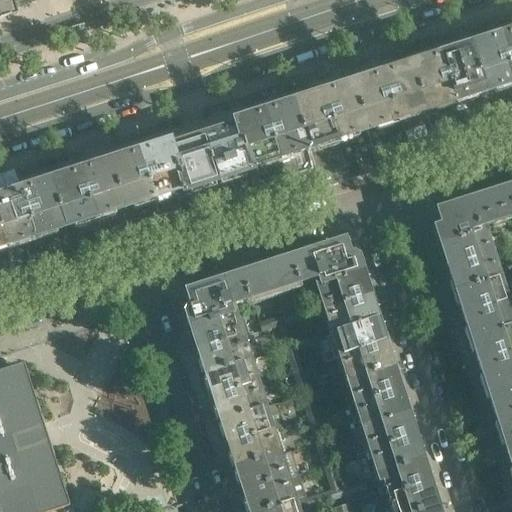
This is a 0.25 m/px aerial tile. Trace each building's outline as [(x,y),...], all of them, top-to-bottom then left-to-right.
[(0,0),(0,19),(17,13),(13,0),(0,0)] [(511,35),(498,40),(511,82),(511,35)] [(511,110),(511,82),(498,40),(469,49),(484,95),(505,88),(507,94),(500,96),(506,113),(511,110)] [(491,118),(484,95),(469,49),(440,59),(466,142),(496,133),(491,118)] [(466,142),(440,59),(381,78),(395,123),(403,146),(408,161),(466,142)] [(395,123),(381,78),(351,87),(366,133),(395,123)] [(366,133),(351,87),(322,96),(337,142),(366,133)] [(337,142),(322,96),(293,106),(307,152),(337,142)] [(307,152),(293,106),(263,115),(278,161),(307,152)] [(511,127),(511,110),(506,113),(491,118),(496,133),(511,127)] [(278,161),(263,115),(233,125),(234,129),(249,174),(279,165),(278,161)] [(398,144),(393,128),(371,136),(377,151),(398,144)] [(255,193),(249,174),(234,129),(216,135),(188,144),(169,150),(168,146),(167,146),(194,230),(203,227),(205,226),(206,225),(207,224),(208,223),(209,221),(210,219),(210,218),(210,216),(210,214),(202,189),(230,180),(238,206),(239,208),(241,210),(242,211),(244,212),(246,212),(248,212),(250,212),(260,209),(255,193)] [(194,230),(167,146),(137,156),(164,239),(194,230)] [(408,161),(403,146),(373,155),(378,171),(408,161)] [(378,171),(373,155),(344,165),(349,180),(378,171)] [(164,239),(137,156),(108,165),(135,249),(164,239)] [(135,249),(108,165),(79,174),(106,258),(135,249)] [(349,180),(344,165),(315,174),(320,189),(349,180)] [(106,258),(79,174),(49,184),(76,268),(106,258)] [(320,189),(315,174),(285,184),(290,199),(320,189)] [(76,268),(49,184),(20,193),(35,239),(42,262),(47,277),(76,268)] [(290,199),(285,184),(255,193),(260,209),(290,199)] [(511,217),(511,204),(508,192),(469,205),(476,228),(479,228),(511,217)] [(35,239),(20,193),(0,199),(0,231),(5,248),(35,239)] [(476,228),(469,205),(437,215),(442,230),(435,232),(440,248),(481,234),(479,228),(476,228)] [(13,271),(5,248),(0,231),(0,292),(18,287),(13,271)] [(489,258),(482,236),(481,234),(440,248),(438,249),(441,260),(444,259),(448,271),(489,258)] [(360,275),(355,261),(351,259),(347,260),(342,245),(308,256),(316,281),(318,288),(360,275)] [(316,281),(308,256),(264,270),(272,295),(316,281)] [(496,281),(489,258),(448,271),(451,283),(449,284),(452,295),(496,281)] [(47,277),(42,262),(13,271),(18,287),(47,277)] [(272,295),(264,270),(220,285),(228,309),(272,295)] [(367,299),(364,290),(367,290),(363,277),(360,278),(360,275),(318,288),(326,312),(367,299)] [(504,305),(496,281),(452,295),(456,307),(459,306),(463,318),(504,305)] [(228,309),(220,285),(186,295),(191,311),(187,312),(185,316),(189,330),(230,317),(228,309)] [(376,319),(372,306),(370,307),(367,299),(326,312),(334,335),(375,322),(374,320),(376,319)] [(511,328),(504,305),(463,318),(466,330),(464,331),(468,342),(511,328)] [(302,320),(299,311),(289,314),(292,323),(302,320)] [(292,323),(289,314),(279,318),(282,326),(286,325),(292,323)] [(238,340),(230,317),(189,330),(190,332),(188,333),(192,346),(194,345),(197,354),(238,340)] [(282,326),(279,318),(269,321),(272,329),(278,328),(278,327),(282,326)] [(272,329),(269,321),(259,324),(262,333),(272,329)] [(382,346),(379,337),(382,336),(378,323),(375,324),(375,322),(334,335),(341,359),(382,346)] [(290,336),(286,325),(282,326),(278,327),(278,328),(281,339),(290,336)] [(511,353),(511,330),(511,328),(468,342),(471,354),(474,353),(478,365),(511,353)] [(294,348),(290,336),(281,339),(285,351),(294,348)] [(245,364),(238,340),(197,354),(199,362),(197,363),(201,375),(204,375),(204,377),(245,364)] [(391,366),(387,353),(385,354),(382,346),(341,359),(349,382),(390,369),(389,367),(391,366)] [(297,360),(294,348),(285,351),(289,363),(297,360)] [(511,379),(511,353),(478,365),(481,377),(479,377),(483,389),(511,379)] [(301,371),(297,360),(289,363),(293,374),(301,371)] [(253,387),(245,364),(204,377),(205,379),(203,380),(207,393),(209,392),(212,400),(253,387)] [(0,511),(49,511),(66,507),(49,452),(46,444),(40,424),(22,368),(0,375),(0,511)] [(397,392),(394,384),(397,383),(393,370),(390,371),(390,369),(349,382),(356,405),(397,392)] [(305,383),(301,371),(293,374),(296,386),(305,383)] [(511,405),(511,379),(483,389),(486,401),(489,400),(493,412),(511,405)] [(309,395),(305,383),(296,386),(300,398),(309,395)] [(260,411),(253,387),(212,400),(214,409),(212,410),(216,422),(219,422),(219,424),(260,411)] [(406,413),(402,400),(400,401),(397,392),(356,405),(364,429),(405,416),(404,413),(406,413)] [(312,406),(309,395),(300,398),(304,410),(312,406)] [(511,430),(511,405),(493,412),(496,423),(494,424),(498,435),(511,430)] [(316,418),(312,406),(304,410),(308,421),(316,418)] [(268,434),(260,411),(219,424),(220,426),(218,427),(222,440),(224,439),(227,447),(268,434)] [(412,439),(409,431),(412,430),(408,417),(405,418),(405,416),(364,429),(371,452),(412,439)] [(320,430),(316,418),(308,421),(312,433),(320,430)] [(324,442),(320,430),(312,433),(315,445),(324,442)] [(511,456),(511,430),(498,435),(502,447),(504,447),(508,458),(511,456)] [(275,457),(268,434),(227,447),(230,456),(227,456),(231,469),(234,468),(234,471),(275,457)] [(421,459),(417,447),(415,447),(412,439),(371,452),(379,476),(420,462),(419,460),(421,459)] [(327,453),(324,442),(315,445),(319,456),(327,453)] [(331,465),(327,453),(319,456),(323,468),(331,465)] [(283,481),(275,457),(234,471),(235,473),(233,474),(237,486),(239,486),(242,494),(283,481)] [(427,486),(424,478),(427,477),(423,464),(420,465),(420,462),(379,476),(386,499),(427,486)] [(335,477),(331,465),(323,468),(327,480),(335,477)] [(339,489),(335,477),(327,480),(330,491),(332,491),(337,489),(339,489)] [(266,511),(290,504),(283,481),(242,494),(245,502),(242,503),(245,511),(266,511)] [(366,490),(363,481),(358,482),(361,492),(366,490)] [(361,492),(358,482),(353,484),(356,493),(361,492)] [(356,493),(353,484),(348,486),(350,495),(356,493)] [(350,495),(348,486),(342,488),(345,497),(350,495)] [(436,506),(432,494),(430,494),(427,486),(386,499),(390,511),(426,511),(435,509),(434,507),(436,506)] [(342,488),(339,489),(337,489),(340,498),(345,497),(342,488)] [(340,498),(337,489),(332,491),(335,500),(340,498)] [(332,491),(330,491),(327,493),(330,502),(335,500),(332,491)] [(330,502),(327,493),(321,494),(324,503),(330,502)] [(324,503),(321,494),(316,496),(319,505),(324,503)] [(319,505),(316,496),(311,498),(314,507),(319,505)] [(314,507),(311,498),(305,499),(308,509),(314,507)]
